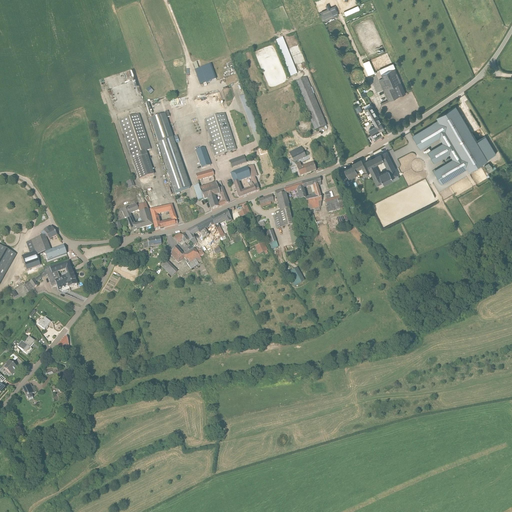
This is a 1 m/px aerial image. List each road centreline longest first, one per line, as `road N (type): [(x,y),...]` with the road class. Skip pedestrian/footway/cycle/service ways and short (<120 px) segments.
road 1 (unclassified): [(127,240),(186,226),(344,164),(470,84),(511,29)]
road 2 (unclassified): [(0,409),(98,287)]
